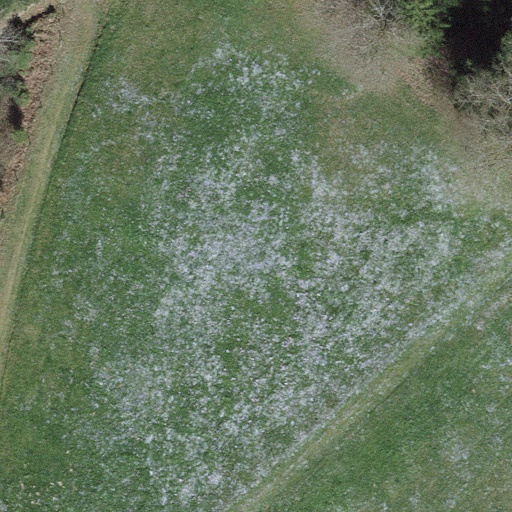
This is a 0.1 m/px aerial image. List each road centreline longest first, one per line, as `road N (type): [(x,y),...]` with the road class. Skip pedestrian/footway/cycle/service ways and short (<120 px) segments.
road 1 (track): [(511,265),(243,511)]
road 2 (track): [(0,339),(71,58),(76,0)]
